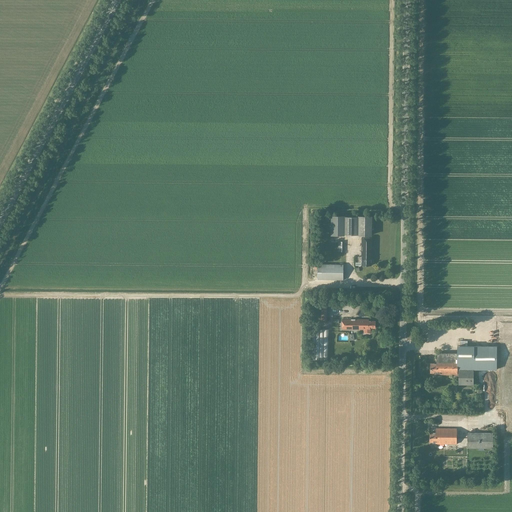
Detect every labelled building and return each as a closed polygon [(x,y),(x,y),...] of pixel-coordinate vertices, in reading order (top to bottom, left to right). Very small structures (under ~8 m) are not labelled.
[(372,217),(345,217),(345,216),(331,216),(331,235),(345,235),(372,235),(372,217)] [(361,263),(361,266),(371,266),(372,238),(362,238),(361,257),(358,257),(358,263),(361,263)] [(343,280),(343,264),(317,264),(317,280),(343,280)] [(371,328),(376,328),(376,321),(369,321),(369,319),(342,319),(342,329),(364,329),(364,333),(370,333),(371,328)] [(327,362),(328,331),(316,331),(316,342),(314,342),(314,345),(316,345),(316,362),(327,362)] [(445,343),(458,344),(458,341),(455,341),(455,337),(448,337),(448,335),(446,335),(445,343)] [(497,346),(457,346),(457,353),(457,369),(459,369),(473,369),(497,370),(497,346)] [(459,369),(457,369),(457,353),(437,353),(437,359),(436,359),(436,363),(430,363),(430,373),(436,373),(436,375),(457,375),(457,374),(459,374),(458,384),(473,384),(473,369),(459,369)] [(436,432),(430,432),(429,442),(435,442),(435,444),(456,444),(457,428),(436,428),(436,432)] [(493,448),(493,433),(467,432),(467,448),(493,448)]
